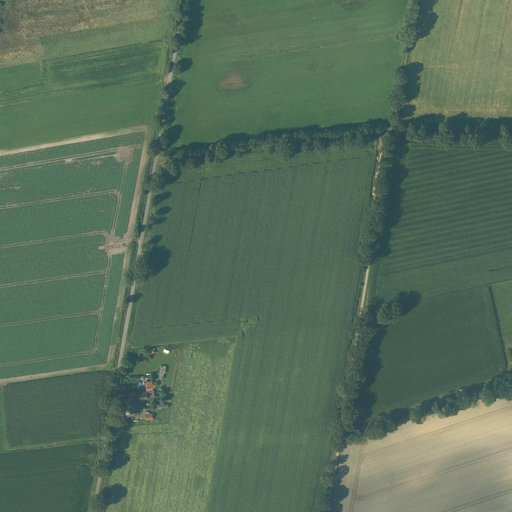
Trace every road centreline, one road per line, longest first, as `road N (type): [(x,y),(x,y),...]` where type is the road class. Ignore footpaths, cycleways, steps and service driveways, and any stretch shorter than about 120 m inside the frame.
road 1 (unclassified): [(396,128),(327,511)]
road 2 (unclassified): [(92,511),(155,158)]
road 3 (unclassified): [(396,128),(155,158)]
road 4 (unclassified): [(155,158),(183,0)]
